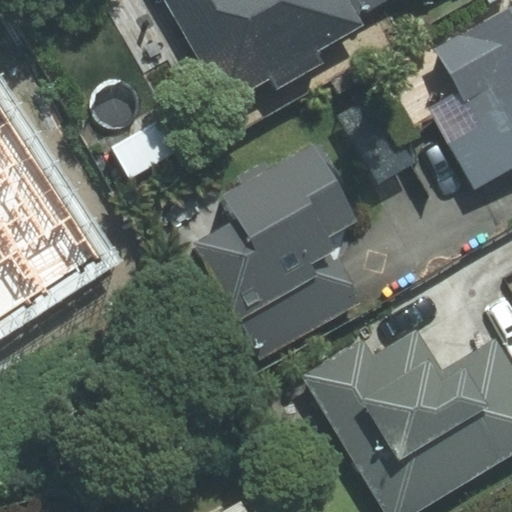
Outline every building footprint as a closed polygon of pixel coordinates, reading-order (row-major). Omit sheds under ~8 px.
[(329,0),(165,0),(152,8),(212,113),(350,36),(329,0)] [(511,10),(419,64),(464,139),(435,153),(462,203),(511,176),(511,10)] [(353,319),(319,250),(353,233),(314,155),(201,211),(218,245),(173,268),(204,328),(212,324),(238,376),(353,319)] [(45,168),(0,194),(0,352),(114,285),(45,168)] [(511,278),(497,286),(511,313),(511,278)] [(403,320),(291,385),(365,511),(421,511),(511,459),(511,389),(485,342),(433,371),(403,320)]
